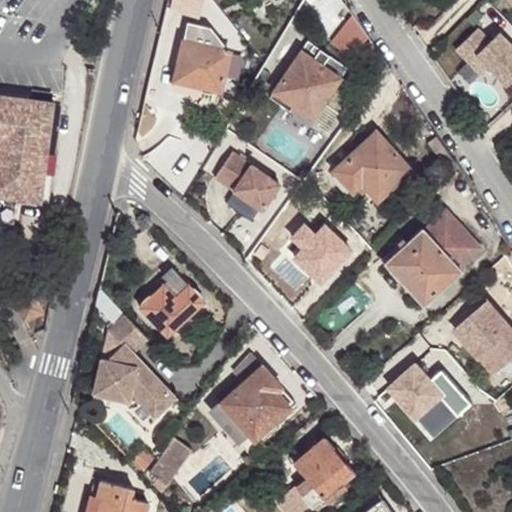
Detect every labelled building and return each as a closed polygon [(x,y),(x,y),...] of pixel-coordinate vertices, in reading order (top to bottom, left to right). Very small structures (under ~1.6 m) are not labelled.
[(176,0),(174,10),(199,15),(202,0),(176,0)] [(359,40),(367,35),(351,11),(321,32),(346,49),(359,40)] [(185,23),(181,42),(225,54),(209,30),(185,23)] [(478,26),(456,48),(469,61),(478,53),(489,64),(508,83),(511,79),(511,43),(499,30),(490,39),(478,26)] [(378,49),(367,35),(359,40),(369,55),(378,49)] [(344,64),(305,38),(272,84),(292,98),(289,101),(308,114),(344,64)] [(225,54),(181,42),(170,80),(197,88),(209,91),(215,93),(217,84),(222,64),(225,54)] [(478,53),(469,61),(481,72),(489,64),(478,53)] [(228,66),(222,64),(217,84),(224,86),(228,66)] [(403,84),(392,70),(381,79),(391,92),(394,90),(403,84)] [(197,88),(170,80),(169,87),(194,94),(195,92),(197,88)] [(292,98),(272,84),(265,94),(285,107),(289,101),(292,98)] [(394,90),(408,109),(416,103),(403,84),(394,90)] [(195,92),(207,96),(209,91),(197,88),(195,92)] [(213,106),(215,93),(209,91),(207,96),(205,104),(213,106)] [(0,92),(0,218),(9,220),(13,195),(38,198),(52,100),(0,92)] [(443,166),(454,156),(416,103),(408,109),(404,112),(443,166)] [(358,180),(375,197),(406,168),(372,131),(340,160),(358,180)] [(277,182),(230,148),(213,173),(231,187),(258,206),(260,207),(277,182)] [(449,178),(460,168),(456,159),(447,166),(443,173),(449,178)] [(349,188),(353,185),(358,180),(340,160),(330,168),(349,188)] [(368,203),(375,197),(358,180),(353,185),(363,195),(362,197),(368,203)] [(258,206),(231,187),(223,199),(250,218),(258,206)] [(448,208),(425,229),(462,269),(485,249),(448,208)] [(462,269),(425,229),(424,228),(386,263),(425,305),(463,271),(462,269)] [(138,305),(167,335),(204,300),(170,264),(148,286),(152,291),(138,305)] [(12,292),(25,322),(47,313),(34,284),(12,292)] [(489,294),(483,300),(494,311),(498,308),(500,305),(489,294)] [(494,311),(483,300),(450,328),(490,374),(507,359),(509,357),(503,348),(511,338),(511,331),(502,320),(506,317),(498,308),(494,311)] [(146,339),(123,315),(108,329),(123,343),(106,359),(101,358),(93,392),(127,400),(130,392),(157,422),(178,403),(141,364),(136,369),(132,363),(137,358),(132,352),(146,339)] [(108,329),(101,358),(106,359),(123,343),(108,329)] [(507,359),(511,363),(511,338),(503,348),(509,357),(507,359)] [(236,374),(243,382),(261,364),(249,353),(232,370),(236,374)] [(413,361),(386,386),(414,417),(439,395),(456,413),(469,400),(439,368),(428,378),(413,361)] [(253,440),(275,420),(289,406),(275,390),(279,386),(261,364),(243,382),(221,402),(253,440)] [(213,396),(221,402),(243,382),(236,374),(213,396)] [(294,402),(279,386),(275,390),(289,406),(294,402)] [(282,426),(275,420),(253,440),(221,402),(213,410),(251,453),(282,426)] [(322,497),(352,472),(322,437),(293,462),(307,478),(315,486),(314,487),(322,497)] [(175,440),(149,475),(167,489),(194,453),(175,440)] [(133,460),(143,468),(153,455),(142,447),(133,460)] [(349,488),(352,472),(322,497),(330,504),(349,488)] [(97,496),(102,479),(95,477),(90,495),(97,496)] [(314,487),(307,478),(299,485),(306,493),(314,487)] [(307,478),(314,487),(315,486),(307,478)] [(101,498),(97,511),(144,511),(147,502),(131,497),(133,486),(102,479),(97,496),(101,498)] [(85,511),(97,511),(101,498),(97,496),(90,495),(85,511)]
